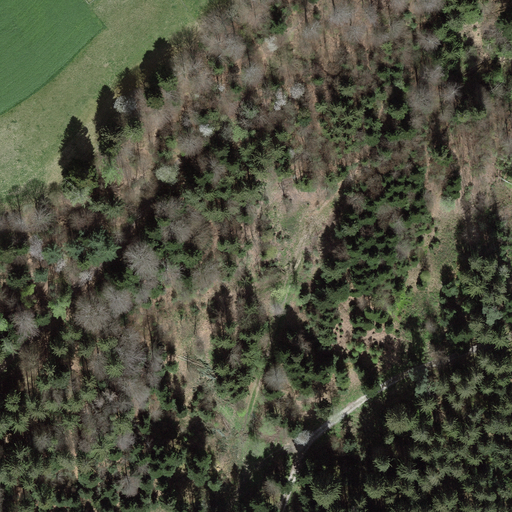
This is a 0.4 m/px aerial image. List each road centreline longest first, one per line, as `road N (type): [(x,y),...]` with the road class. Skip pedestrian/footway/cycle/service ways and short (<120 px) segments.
road 1 (track): [(229,511),(270,322),(311,221),(365,155),(378,0)]
road 2 (track): [(0,370),(112,250),(183,154),(240,109),(274,46),(319,0)]
road 3 (track): [(274,46),(126,140),(75,206),(0,233)]
road 4 (track): [(278,511),(305,444),(384,385),(511,334)]
road 5 (track): [(511,498),(481,488),(408,493),(319,511)]
road 6 (track): [(171,511),(239,490),(305,444)]
